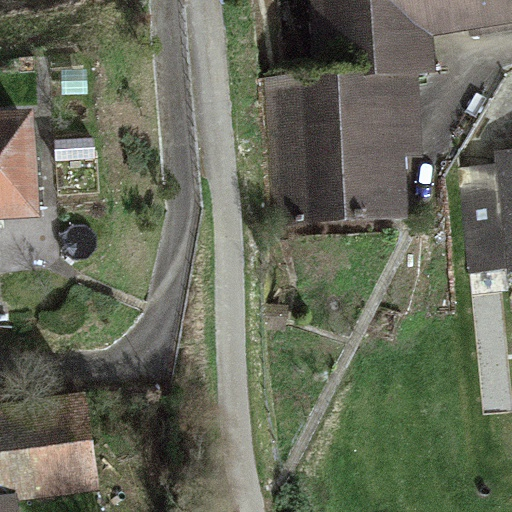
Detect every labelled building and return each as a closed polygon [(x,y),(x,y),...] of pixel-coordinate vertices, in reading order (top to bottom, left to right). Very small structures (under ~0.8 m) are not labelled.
[(270,230),(401,222),(396,154),(416,153),(410,63),(428,61),(426,26),(423,0),(303,0),(308,77),(261,80),(270,230)] [(511,0),(423,0),(426,26),(511,15),(511,0)] [(46,134),(0,134),(0,234),(47,234),(46,134)] [(511,161),(463,165),(469,268),(511,265),(511,161)] [(285,306),(265,305),(265,328),(285,329),(285,306)] [(95,420),(0,425),(0,506),(20,505),(100,500),(95,420)]
